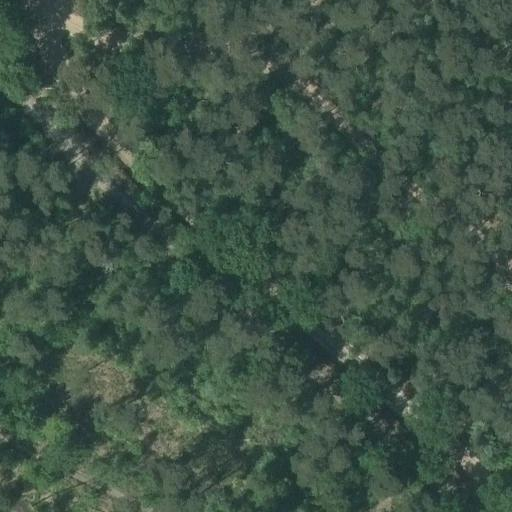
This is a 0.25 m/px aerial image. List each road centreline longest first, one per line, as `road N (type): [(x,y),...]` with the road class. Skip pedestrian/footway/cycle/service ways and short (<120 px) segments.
road 1 (unclassified): [(464,511),(44,105)]
road 2 (unknown): [(178,511),(0,444)]
